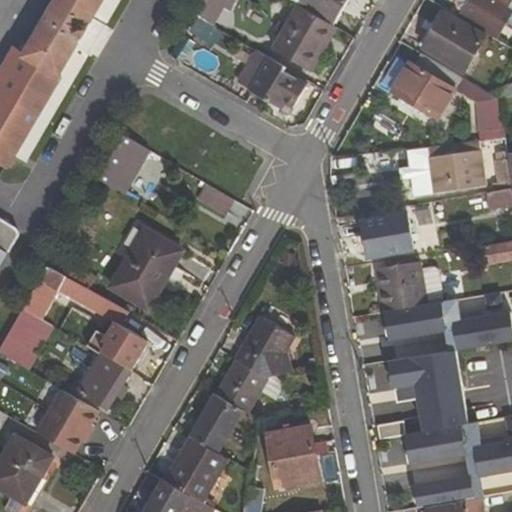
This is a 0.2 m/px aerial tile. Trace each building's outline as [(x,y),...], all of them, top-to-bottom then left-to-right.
[(56,0),(26,52),(16,46),(0,73),(0,161),(6,165),(15,150),(79,41),(83,42),(94,23),(91,21),(103,0),(56,0)] [(15,150),(26,157),(118,0),(103,0),(91,21),(94,23),(83,42),(79,41),(15,150)] [(212,26),(225,5),(231,8),(235,0),(202,0),(194,16),(212,26)] [(293,0),(299,3),(298,5),(333,25),(347,0),(293,0)] [(508,22),(511,23),(511,0),(469,0),(458,20),(487,37),(496,42),(508,22)] [(333,25),(298,5),(273,48),(308,68),(333,25)] [(423,46),(466,72),(487,37),(458,20),(443,12),(423,46)] [(238,83),(251,90),(270,59),(257,52),(238,83)] [(414,61),(412,60),(394,91),(403,97),(399,103),(413,110),(416,105),(438,118),(455,89),(476,101),(480,127),(492,126),(494,139),(505,138),(498,99),(419,52),(414,61)] [(284,109),(286,106),(292,109),(307,84),(286,72),(288,69),(270,59),(251,90),(284,109)] [(511,96),(511,82),(506,84),(498,99),(511,96)] [(125,136),(100,179),(126,194),(151,151),(125,136)] [(431,157),(436,192),(465,188),(486,185),(480,142),(430,147),(431,157)] [(413,176),(415,194),(436,192),(431,157),(430,147),(410,149),(412,167),(402,168),(403,177),(413,176)] [(511,187),(511,180),(508,158),(497,160),(500,182),(494,183),(495,191),(496,190),(511,187)] [(235,200),(207,184),(200,195),(229,211),(235,200)] [(495,191),(488,192),(491,209),(511,205),(511,187),(496,190),(495,191)] [(409,227),(396,229),(394,215),(363,221),(369,257),(413,249),(409,227)] [(0,250),(6,254),(17,237),(18,235),(18,232),(17,230),(16,228),(0,218),(0,250)] [(145,229),(112,287),(151,309),(184,251),(145,229)] [(511,240),(479,246),(482,265),(511,259),(511,240)] [(420,255),(386,261),(388,268),(421,262),(420,255)] [(390,280),(381,281),(386,311),(394,310),(419,306),(427,304),(422,270),(421,262),(388,268),(390,280)] [(128,312),(65,276),(66,274),(50,265),(24,309),(38,316),(55,286),(116,321),(124,320),(128,312)] [(435,267),(422,270),(428,304),(445,301),(440,271),(435,267)] [(388,268),(379,269),(381,281),(390,280),(388,268)] [(78,281),(91,288),(97,276),(85,269),(78,281)] [(419,306),(394,310),(400,348),(461,337),(458,317),(447,319),(445,305),(420,310),(419,306)] [(24,309),(0,350),(0,351),(29,369),(54,326),(38,316),(24,309)] [(286,350),(294,336),(261,317),(237,359),(267,377),(270,376),(293,373),(286,350)] [(139,333),(131,347),(115,337),(104,354),(133,370),(151,340),(139,333)] [(133,370),(104,354),(80,390),(110,407),(133,370)] [(267,377),(237,359),(216,394),(244,410),(249,413),(270,376),(267,377)] [(459,363),(414,370),(422,416),(467,409),(459,363)] [(100,409),(63,388),(38,432),(75,454),(100,409)] [(192,437),(220,453),(244,410),(216,394),(192,437)] [(268,433),(278,487),(321,479),(312,426),(268,433)] [(16,437),(0,463),(0,487),(27,503),(53,459),(16,437)] [(220,453),(192,437),(166,480),(204,502),(229,458),(220,453)] [(444,504),(469,500),(481,498),(486,497),(484,488),(469,490),(468,485),(474,484),(467,443),(463,444),(462,439),(452,441),(451,439),(446,440),(442,441),(431,443),(434,460),(437,473),(439,489),(442,489),(444,504)] [(148,509),(146,511),(214,511),(216,509),(204,502),(166,480),(165,480),(148,509)] [(444,504),(428,507),(428,511),(483,511),(481,498),(469,500),(444,504)]
